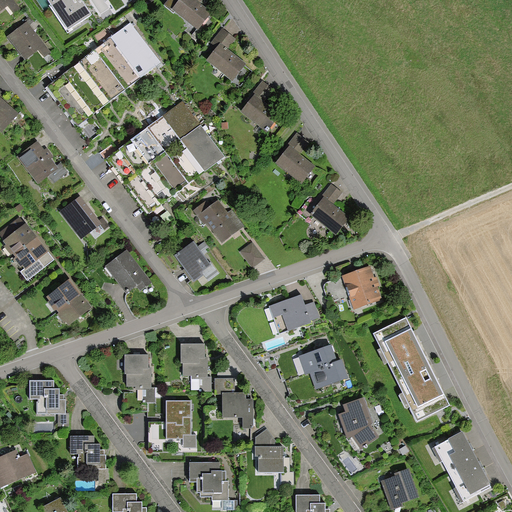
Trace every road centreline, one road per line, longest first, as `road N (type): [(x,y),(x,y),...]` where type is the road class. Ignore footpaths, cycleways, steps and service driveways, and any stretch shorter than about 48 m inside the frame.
road 1 (residential): [(0,65),(172,283),(183,308)]
road 2 (residential): [(230,0),(386,234)]
road 3 (residential): [(386,234),(511,471)]
road 4 (residential): [(353,511),(205,301)]
road 5 (residential): [(58,353),(171,511)]
road 6 (residential): [(386,234),(205,301)]
road 7 (track): [(511,181),(386,234)]
road 8 (residential): [(183,308),(58,353)]
